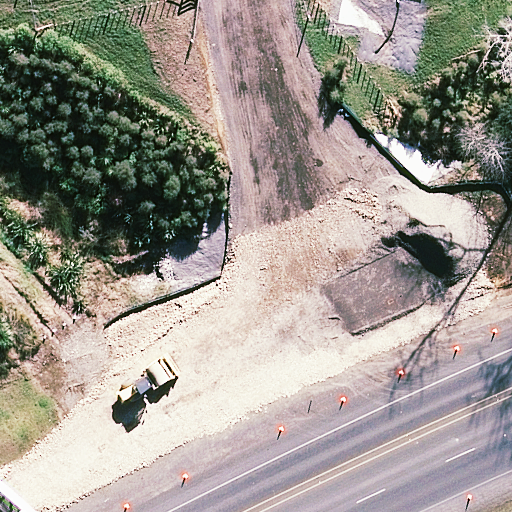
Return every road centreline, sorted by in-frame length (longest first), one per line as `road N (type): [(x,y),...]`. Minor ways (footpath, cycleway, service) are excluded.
road 1 (track): [(511,255),(420,264),(360,226),(278,117),(258,0)]
road 2 (trunk): [(248,511),(511,390)]
